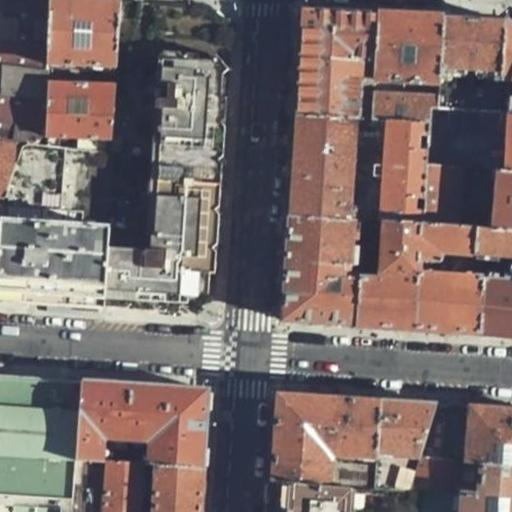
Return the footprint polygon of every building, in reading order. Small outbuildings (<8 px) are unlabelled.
[(48,65),(49,0),(0,0),(0,136),(6,137),(44,138),(45,114),(45,85),(48,65)] [(119,70),(123,2),(86,0),(77,0),(49,0),(48,65),(119,70)] [(377,81),(379,15),(316,12),(308,12),(304,12),(304,15),(301,67),(298,119),(375,123),(376,95),(377,81)] [(442,84),(447,18),(410,17),(402,16),(379,15),(377,81),(442,84)] [(477,20),(447,18),(442,84),(441,99),(441,109),(504,113),(508,21),(477,20)] [(227,140),(228,123),(221,122),(224,87),(207,72),(193,71),(194,64),(159,62),(159,84),(118,82),(118,89),(116,118),(106,307),(180,312),(180,304),(199,306),(211,290),(213,264),(218,266),(219,249),(227,140)] [(207,72),(224,87),(229,81),(213,66),(207,72)] [(45,114),(116,118),(118,89),(45,85),(45,114)] [(376,95),(375,123),(439,127),(441,109),(441,99),(376,95)] [(511,113),(504,113),(441,109),(439,127),(437,165),(445,165),(448,131),(509,135),(506,169),(511,169),(511,113)] [(6,137),(0,224),(0,300),(39,303),(106,307),(116,118),(45,114),(44,138),(6,137)] [(375,123),(298,119),(296,154),(292,219),(351,222),(355,151),(381,152),(376,224),(381,224),(433,227),(437,165),(439,127),(375,123)] [(445,165),(437,165),(433,227),(455,228),(458,166),(445,165)] [(511,169),(506,169),(495,168),(491,230),(511,231),(511,169)] [(290,253),(287,292),(308,295),(311,261),(356,265),(358,222),(351,222),(292,219),(290,253)] [(361,279),(358,325),(403,328),(417,328),(482,332),(487,279),(421,275),(421,263),(440,264),(441,254),(477,255),(478,230),(455,228),(433,227),(381,224),(378,279),(361,279)] [(511,280),(511,281),(511,231),(491,230),(478,230),(477,255),(511,257),(511,280)] [(323,323),(358,325),(361,279),(355,278),(356,265),(311,261),(308,295),(287,292),(285,321),(323,323)] [(487,279),(482,332),(502,334),(511,334),(511,281),(487,279)] [(204,310),(216,294),(211,290),(199,306),(204,310)] [(0,511),(1,503),(12,494),(70,499),(68,511),(102,511),(106,462),(77,460),(82,381),(65,380),(0,375),(0,511)] [(159,466),(204,469),(207,425),(209,390),(206,389),(109,383),(82,381),(77,460),(106,462),(128,463),(144,464),(159,466)] [(276,437),(273,481),(375,489),(381,400),(347,398),(279,393),(276,437)] [(381,400),(375,489),(410,492),(439,405),(430,404),(381,400)] [(475,408),(439,405),(410,492),(425,493),(457,496),(460,467),(470,467),(475,408)] [(470,467),(511,469),(511,410),(508,411),(503,410),(475,408),(470,467)] [(128,463),(106,462),(102,511),(140,511),(144,464),(128,463)] [(201,511),(202,503),(204,469),(159,466),(155,511),(201,511)] [(417,511),(511,511),(511,469),(470,467),(460,467),(457,496),(425,493),(417,511)] [(417,511),(425,493),(410,492),(375,489),(273,481),(270,511),(417,511)]
